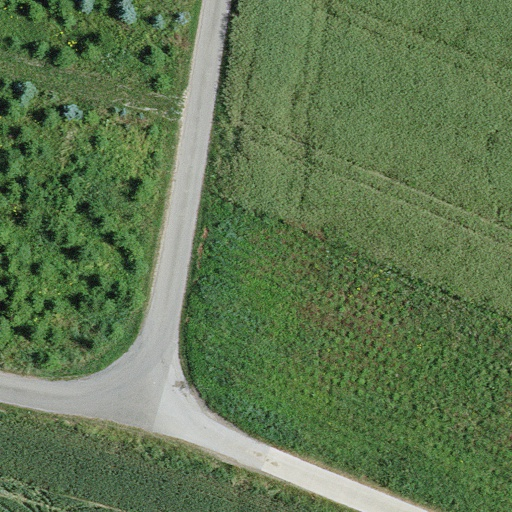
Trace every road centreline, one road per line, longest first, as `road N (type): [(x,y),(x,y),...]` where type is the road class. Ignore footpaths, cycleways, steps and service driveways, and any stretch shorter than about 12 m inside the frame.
road 1 (track): [(0,386),(80,406),(164,384),(229,0)]
road 2 (track): [(164,384),(189,435),(383,511)]
